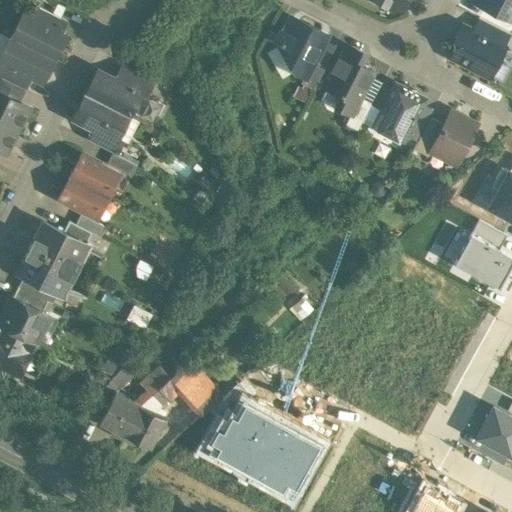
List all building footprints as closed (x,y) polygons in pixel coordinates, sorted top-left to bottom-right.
[(375,0),(393,9),(393,10),(394,10),(394,9),(402,7),(403,7),(403,6),(405,0),(375,0)] [(511,0),(472,0),(472,2),(489,11),(491,14),(495,16),(498,15),(511,22),(511,0)] [(67,21),(36,6),(30,18),(60,34),(67,21)] [(30,18),(22,14),(11,37),(53,59),(65,36),(60,34),(30,18)] [(292,18),(278,46),(294,73),(303,78),(305,78),(314,62),(327,36),(292,18)] [(510,35),(478,18),(472,31),(504,47),(510,35)] [(472,31),(462,25),(454,39),(456,44),(450,57),(489,78),(504,47),(472,31)] [(53,59),(11,37),(0,58),(0,61),(31,77),(41,82),(53,59)] [(349,47),(327,89),(341,96),(335,107),(350,115),(351,115),(360,99),(373,73),(359,65),(364,55),(349,47)] [(31,77),(0,61),(0,77),(24,90),(31,77)] [(314,62),(305,78),(303,78),(301,83),(313,89),(325,67),(314,62)] [(155,81),(123,64),(114,80),(139,93),(138,94),(146,98),(155,81)] [(114,80),(97,71),(85,94),(127,116),(138,94),(139,93),(114,80)] [(24,90),(0,77),(0,92),(18,102),(24,90)] [(392,89),(381,84),(371,104),(381,110),(392,89)] [(419,97),(400,87),(392,89),(381,110),(378,117),(388,123),(389,128),(387,133),(403,141),(406,136),(422,105),(419,97)] [(0,92),(0,121),(17,131),(29,107),(18,102),(0,92)] [(127,116),(85,94),(72,119),(90,128),(115,141),(115,140),(127,116)] [(360,99),(351,115),(350,115),(345,125),(357,131),(371,104),(360,99)] [(422,105),(406,136),(417,142),(429,117),(433,110),(422,105)] [(476,126),(450,112),(443,125),(430,151),(431,152),(456,165),(476,126)] [(417,142),(413,149),(428,157),(431,152),(430,151),(443,125),(429,117),(417,142)] [(17,131),(0,121),(0,151),(5,154),(17,131)] [(115,141),(90,128),(85,139),(111,153),(117,155),(123,143),(115,140),(115,141)] [(117,155),(111,153),(106,163),(131,176),(136,165),(117,155)] [(118,174),(80,155),(69,176),(107,196),(118,174)] [(508,221),(511,222),(511,173),(509,172),(501,168),(491,187),(498,191),(489,208),(510,219),(508,221)] [(107,196),(69,176),(58,198),(96,217),(107,196)] [(105,227),(80,214),(75,224),(91,233),(99,237),(105,227)] [(91,233),(75,224),(68,221),(62,232),(85,244),(91,233)] [(471,235),(499,250),(506,236),(478,221),(471,235)] [(62,232),(42,222),(29,246),(72,268),(85,244),(62,232)] [(455,264),(499,288),(511,263),(511,256),(499,250),(471,235),(455,264)] [(85,244),(72,268),(79,272),(92,247),(85,244)] [(72,268),(29,246),(16,272),(59,294),(59,293),(72,268)] [(72,268),(59,293),(66,297),(79,272),(72,268)] [(355,394),(415,427),(434,392),(426,388),(436,371),(440,373),(476,308),(405,269),(378,318),(392,326),(355,394)] [(47,301),(18,286),(12,297),(41,312),(47,301)] [(12,297),(10,296),(0,316),(0,322),(35,340),(48,316),(41,312),(12,297)] [(35,340),(0,322),(0,336),(29,351),(35,340)] [(0,336),(0,364),(9,369),(18,373),(29,351),(0,336)] [(154,391),(151,394),(161,405),(163,404),(162,403),(177,390),(200,416),(221,397),(188,360),(170,377),(154,391)] [(9,369),(0,364),(0,378),(3,380),(9,369)] [(126,365),(105,386),(113,395),(115,391),(116,392),(135,374),(126,365)] [(160,367),(148,378),(154,384),(150,387),(154,391),(170,377),(160,367)] [(211,406),(227,416),(230,411),(235,414),(243,399),(244,400),(248,394),(237,383),(211,406)] [(116,392),(115,391),(113,395),(99,421),(116,430),(113,434),(122,439),(140,404),(116,392)] [(294,490),(321,443),(281,420),(279,423),(271,419),(273,416),(244,400),(243,399),(235,414),(230,411),(227,416),(221,426),(216,424),(206,441),(218,448),(215,454),(279,490),(283,484),(294,490)] [(165,417),(140,404),(122,439),(132,444),(134,439),(149,447),(165,417)] [(476,437),(510,456),(511,452),(511,418),(507,415),(492,407),(476,437)] [(456,511),(461,504),(449,497),(451,493),(438,487),(436,490),(424,483),(408,511),(456,511)]
